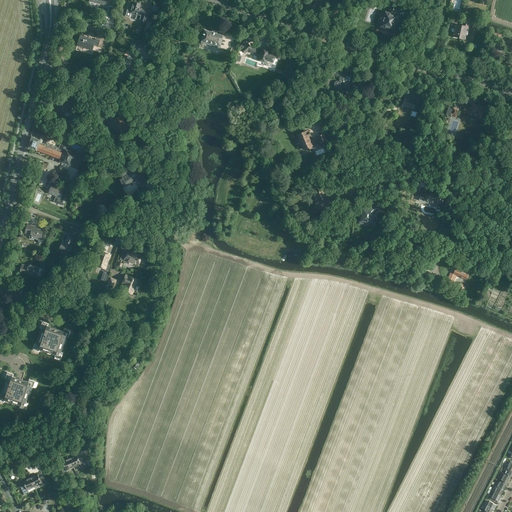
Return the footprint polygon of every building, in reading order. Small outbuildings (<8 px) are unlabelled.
[(146,22),(149,11),(139,8),(140,4),(133,2),(132,5),(129,4),(125,16),(129,17),(131,13),(137,15),(136,19),(146,22)] [(395,15),(397,10),(396,10),(397,6),(391,4),(390,8),(389,8),(387,13),(385,12),(380,29),(384,30),(384,28),(389,29),(388,31),(392,33),(398,16),(395,15)] [(453,36),(464,39),(467,28),(468,28),(471,17),(464,16),(462,26),(458,25),(454,24),(453,28),(454,29),(453,36)] [(201,43),(219,49),(220,46),(223,36),(216,34),(217,32),(213,30),(212,32),(205,30),(201,43)] [(77,46),(92,51),(94,45),(98,47),(100,40),(96,39),(95,40),(80,36),(77,46)] [(272,64),(275,55),(269,52),(269,51),(261,49),(261,51),(252,48),(248,44),(247,44),(243,40),(239,49),(241,50),(245,54),(248,51),(249,53),(259,56),(258,60),(265,62),(272,64)] [(114,80),(120,83),(128,69),(126,68),(131,59),(126,56),(120,65),(122,66),(115,78),(114,80)] [(346,73),(337,72),(333,71),(332,75),(340,76),(339,81),(336,81),(335,81),(334,82),(334,84),(334,85),(334,86),(334,87),(335,88),(336,89),(337,90),(338,90),(339,90),(340,90),(341,89),(342,89),(341,89),(340,93),(345,94),(344,97),(351,98),(352,91),(348,90),(348,89),(349,89),(350,83),(348,83),(348,82),(349,82),(350,77),(345,76),(345,75),(347,75),(348,75),(348,74),(347,73),(346,73)] [(58,109),(65,110),(65,111),(65,112),(70,113),(75,93),(73,93),(74,90),(68,89),(67,92),(67,91),(64,105),(60,104),(58,109)] [(380,101),(386,103),(388,95),(382,93),(382,95),(378,94),(376,99),(380,101)] [(413,107),(414,105),(418,106),(421,95),(415,93),(414,95),(406,93),(402,104),(403,104),(402,106),(415,110),(415,108),(413,107)] [(477,104),(477,105),(472,103),(470,107),(465,105),(465,106),(462,105),(460,111),(463,112),(463,113),(468,115),(469,113),(477,115),(476,117),(481,119),(481,118),(482,118),(484,113),(483,113),(483,111),(487,112),(488,108),(480,106),(480,105),(477,104)] [(453,108),(452,109),(448,108),(446,114),(447,117),(450,118),(451,116),(451,117),(456,118),(456,116),(457,116),(458,110),(460,110),(461,105),(460,105),(459,105),(458,105),(458,104),(457,105),(456,106),(455,107),(453,108),(458,109),(453,108)] [(113,111),(107,114),(114,126),(117,125),(121,131),(127,127),(121,116),(117,118),(113,111)] [(301,146),(302,147),(302,149),(303,149),(303,150),(306,149),(306,151),(312,148),(312,147),(319,143),(320,144),(321,144),(322,147),(323,147),(322,144),(327,141),(324,134),(316,137),(317,138),(310,141),(309,137),(311,136),(309,132),(308,132),(307,130),(296,135),(299,141),(301,146)] [(43,140),(45,136),(42,135),(40,140),(36,139),(37,137),(34,135),(33,138),(32,137),(31,142),(29,147),(37,150),(40,142),(42,143),(43,140)] [(328,141),(332,145),(338,138),(335,135),(328,141)] [(43,140),(42,143),(40,142),(37,150),(60,159),(62,154),(64,146),(60,144),(59,145),(59,146),(59,148),(47,143),(48,140),(47,140),(48,137),(45,136),(43,140)] [(65,145),(64,146),(62,154),(65,155),(62,162),(67,164),(69,165),(70,165),(71,162),(72,162),(74,158),(73,158),(74,153),(74,152),(70,151),(70,152),(67,150),(68,146),(65,145)] [(132,169),(131,168),(121,174),(126,186),(132,182),(132,181),(131,180),(133,179),(135,180),(134,181),(141,187),(145,178),(135,173),(133,174),(131,169),(132,169)] [(49,193),(61,198),(64,190),(52,185),(49,193)] [(323,200),(320,192),(314,194),(317,202),(312,204),(315,212),(329,206),(326,199),(323,200)] [(438,194),(426,192),(426,193),(420,192),(419,196),(420,196),(419,200),(424,201),(424,200),(436,203),(438,194)] [(360,215),(359,219),(362,219),(361,221),(367,221),(367,224),(373,224),(374,219),(377,219),(377,212),(372,212),(373,210),(363,209),(362,216),(360,215)] [(31,237),(31,238),(31,239),(32,239),(33,239),(34,238),(38,239),(40,243),(43,242),(44,242),(44,241),(44,240),(44,239),(42,238),(41,238),(43,230),(36,228),(34,228),(34,227),(27,225),(25,233),(31,235),(31,236),(31,237)] [(74,239),(71,237),(68,236),(64,243),(63,242),(58,251),(68,256),(72,248),(70,247),(74,239)] [(142,256),(128,250),(126,255),(122,253),(120,260),(124,261),(125,260),(129,262),(129,263),(133,265),(133,263),(138,265),(142,256)] [(110,255),(101,251),(96,266),(97,266),(96,268),(101,269),(101,267),(105,269),(104,270),(108,272),(110,265),(107,264),(110,255)] [(37,276),(40,277),(42,269),(39,268),(28,265),(28,266),(22,264),(20,273),(29,275),(30,274),(37,276)] [(456,267),(453,274),(452,273),(447,284),(456,288),(455,291),(462,294),(465,288),(462,287),(464,284),(460,283),(459,285),(458,285),(453,283),(456,275),(466,279),(468,275),(459,270),(459,269),(456,267)] [(132,294),(137,280),(129,276),(129,277),(125,275),(122,284),(125,285),(123,291),(132,294)] [(116,280),(110,278),(108,284),(114,286),(116,280)] [(63,332),(59,330),(47,326),(48,324),(42,322),(40,328),(43,329),(38,345),(35,344),(33,349),(33,350),(39,352),(40,349),(56,354),(55,357),(61,359),(63,353),(60,352),(65,336),(68,337),(70,331),(64,329),(63,332)] [(144,342),(152,346),(158,333),(150,329),(144,342)] [(35,382),(29,380),(28,382),(12,377),(13,374),(7,372),(5,378),(8,379),(3,395),(0,394),(0,400),(4,402),(5,400),(21,405),(20,407),(26,409),(28,403),(25,403),(30,387),(33,388),(35,382)] [(69,458),(73,468),(81,465),(81,467),(85,465),(83,460),(81,461),(80,458),(78,459),(77,455),(69,458)] [(73,468),(69,458),(62,461),(64,465),(60,467),(63,473),(67,471),(66,471),(73,468)] [(501,465),(511,471),(511,463),(510,462),(508,465),(502,462),(501,465)] [(501,469),(499,472),(502,473),(510,477),(511,472),(511,471),(504,467),(503,470),(501,469)] [(502,477),(501,480),(506,483),(510,477),(502,473),(501,476),(502,477)] [(30,477),(35,487),(39,485),(40,487),(47,484),(44,478),(44,476),(39,478),(37,474),(30,477)] [(35,487),(30,477),(23,481),(25,485),(23,485),(24,487),(21,489),(24,495),(29,493),(28,490),(35,487)] [(497,487),(503,490),(506,485),(499,481),(498,484),(494,482),(493,485),(497,487)] [(503,490),(497,487),(495,489),(493,488),(493,489),(491,488),(489,493),(492,495),(491,497),(498,501),(503,490)] [(484,504),(494,509),(496,505),(489,501),(488,503),(485,502),(484,504)]
